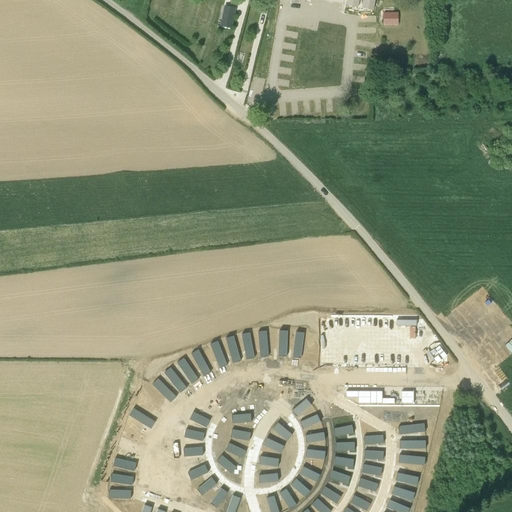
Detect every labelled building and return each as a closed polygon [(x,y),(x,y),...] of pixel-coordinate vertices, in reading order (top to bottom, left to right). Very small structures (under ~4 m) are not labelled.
[(278,3),(278,0),(271,0),(268,13),(274,14),(275,10),(276,11),(278,3)] [(375,0),(362,0),(362,8),(373,10),(375,0)] [(236,8),(225,5),(220,26),(232,29),(236,8)] [(393,13),(383,13),(383,25),(394,25),(393,13)] [(328,103),(327,110),(336,112),(337,104),(328,103)] [(269,331),(262,331),(263,357),(270,356),(269,331)] [(283,331),(281,356),(290,356),(291,331),(283,331)] [(299,332),(297,358),(305,358),(307,332),(299,332)] [(254,333),(245,334),(249,359),(257,358),(254,333)] [(236,336),(229,338),(235,363),(243,361),(236,336)] [(220,341),(213,344),(222,368),(230,365),(220,341)] [(200,350),(193,354),(205,376),(212,372),(200,350)] [(186,358),(179,363),(193,384),(200,379),(186,358)] [(172,368),(166,373),(182,393),(188,388),(172,368)] [(256,376),(256,394),(263,395),(264,376),(256,376)] [(245,377),(238,379),(242,397),(249,395),(245,377)] [(275,378),(269,397),(277,399),(283,380),(276,378),(275,378)] [(159,379),(153,385),(172,403),(178,397),(159,379)] [(226,383),(220,387),(228,403),(236,399),(226,383)] [(358,403),(370,403),(370,391),(358,391),(358,397),(358,403)] [(382,391),(370,391),(370,403),(382,403),(382,398),(382,391)] [(403,392),(403,403),(415,403),(415,392),(403,392)] [(145,394),(139,401),(160,417),(165,410),(145,394)] [(206,397),(201,402),(215,415),(220,410),(206,397)] [(309,399),(294,411),(299,417),(314,404),(309,399)] [(134,408),(130,414),(152,428),(156,422),(134,408)] [(194,412),(190,419),(207,427),(211,421),(194,412)] [(253,414),(234,415),(234,423),(253,422),(253,414)] [(320,414),(303,422),(306,429),(323,422),(320,414)] [(280,422),(275,428),(289,440),(294,434),(280,422)] [(129,424),(125,431),(145,441),(148,433),(129,424)] [(428,424),(403,426),(403,433),(429,431),(428,424)] [(354,425),(337,428),(338,436),(356,433),(354,425)] [(187,429),(185,437),(204,441),(205,433),(187,429)] [(234,429),(232,437),(251,440),(252,433),(234,429)] [(167,432),(161,450),(169,452),(175,434),(167,432)] [(326,432),(308,435),(309,443),(327,440),(326,432)] [(386,435),(368,436),(368,444),(387,443),(386,435)] [(122,438),(119,445),(139,453),(142,446),(122,438)] [(269,438),(265,445),(282,453),(286,446),(269,438)] [(404,441),(403,449),(430,448),(430,441),(404,441)] [(230,443),(226,450),(243,458),(247,451),(230,443)] [(184,448),(184,456),(203,455),(203,448),(184,448)] [(309,449),(308,457),(326,458),(327,451),(309,449)] [(368,450),(367,459),(386,459),(386,451),(368,450)] [(156,455),(154,463),(172,468),(174,460),(156,455)] [(223,455),(218,461),(231,473),(237,467),(223,455)] [(262,456),(261,464),(279,466),(280,458),(262,456)] [(337,457),(336,465),(355,467),(356,459),(337,457)] [(115,458),(113,465),(134,471),(136,463),(115,458)] [(403,459),(402,466),(423,469),(424,461),(403,459)] [(366,464),(365,473),(383,476),(384,468),(366,464)] [(206,465),(189,472),(191,479),(209,472),(206,465)] [(305,466),(301,473),(318,481),(321,474),(305,466)] [(334,470),(332,477),(349,483),(352,476),(334,470)] [(160,471),(157,478),(175,484),(178,476),(160,471)] [(279,473),(260,475),(261,482),(280,480),(279,473)] [(400,473),(399,480),(420,484),(421,477),(400,473)] [(111,474),(110,482),(132,484),(132,476),(111,474)] [(212,477),(197,489),(202,495),(217,483),(212,477)] [(298,478),(292,484),(306,497),(312,491),(298,478)] [(363,478),(360,485),(378,491),(381,484),(363,478)] [(397,486),(395,493),(415,500),(418,492),(397,486)] [(327,487),(323,493),(339,504),(343,497),(327,487)] [(222,488),(210,503),(217,508),(228,492),(222,488)] [(287,488),(281,493),(291,508),(297,504),(287,488)] [(170,489),(167,497),(185,502),(188,494),(170,489)] [(108,490),(108,498),(130,499),(130,491),(109,490),(108,490)] [(234,495),(227,511),(235,511),(241,498),(234,495)] [(280,511),(275,495),(267,498),(271,511),(280,511)] [(356,495),(352,502),(369,511),(373,504),(356,495)] [(319,498),(313,504),(321,511),(331,511),(332,511),(319,498)] [(392,499),(389,506),(403,511),(410,511),(412,508),(392,499)]
